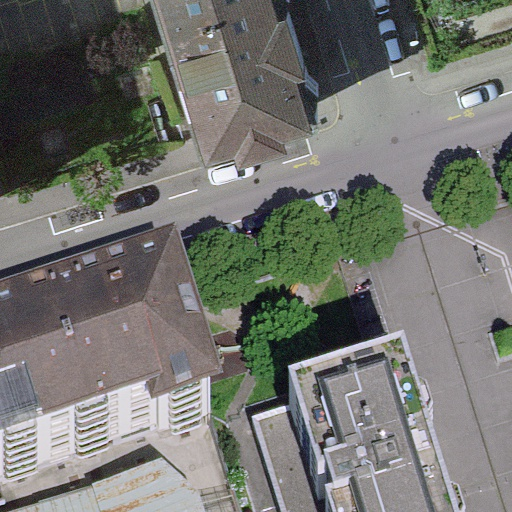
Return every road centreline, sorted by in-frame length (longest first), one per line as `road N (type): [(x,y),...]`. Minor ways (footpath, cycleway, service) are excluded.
road 1 (residential): [(0,263),(414,140)]
road 2 (residential): [(414,140),(367,0)]
